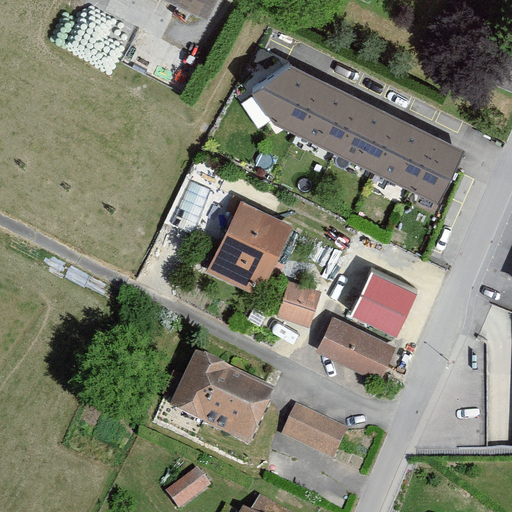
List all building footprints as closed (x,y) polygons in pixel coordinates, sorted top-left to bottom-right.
[(219,0),(174,0),(210,19),(219,0)] [(275,63),(252,113),(440,201),(463,151),(275,63)] [(294,226),(238,200),(208,269),(261,294),(294,226)] [(511,257),(503,279),(511,283),(511,257)] [(420,290),(372,266),(347,316),(394,340),(420,290)] [(320,291),(285,281),(275,313),(308,325),(320,291)] [(397,351),(333,320),(319,349),(380,380),(397,351)] [(277,387),(199,353),(176,402),(253,437),(277,387)] [(345,430),(287,405),(273,435),(329,462),(345,430)] [(198,467),(165,490),(179,507),(211,483),(198,467)] [(257,511),(282,511),(263,502),(257,511)]
